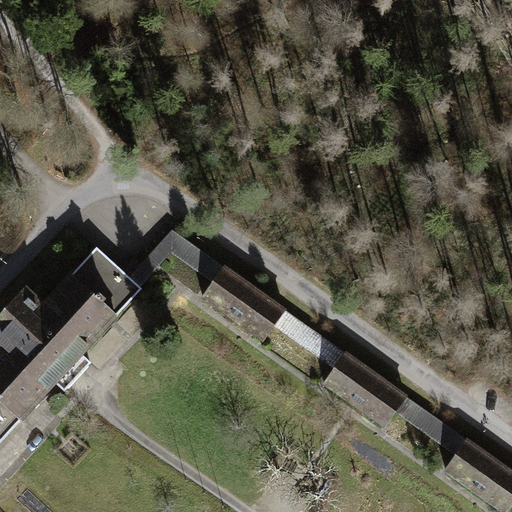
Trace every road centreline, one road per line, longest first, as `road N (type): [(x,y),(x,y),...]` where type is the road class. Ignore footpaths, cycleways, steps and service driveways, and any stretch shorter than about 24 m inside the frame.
road 1 (residential): [(0,280),(92,190),(114,177),(149,184),(511,438)]
road 2 (track): [(0,19),(102,140),(114,177)]
